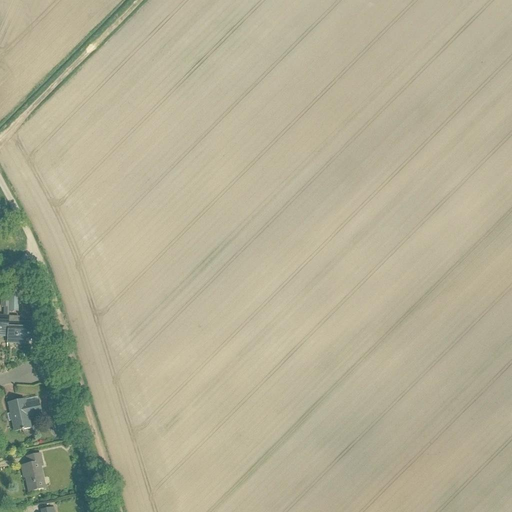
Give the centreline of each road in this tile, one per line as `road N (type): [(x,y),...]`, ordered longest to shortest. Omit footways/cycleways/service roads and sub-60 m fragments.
road 1 (track): [(38,255),(119,511)]
road 2 (track): [(138,0),(0,139)]
